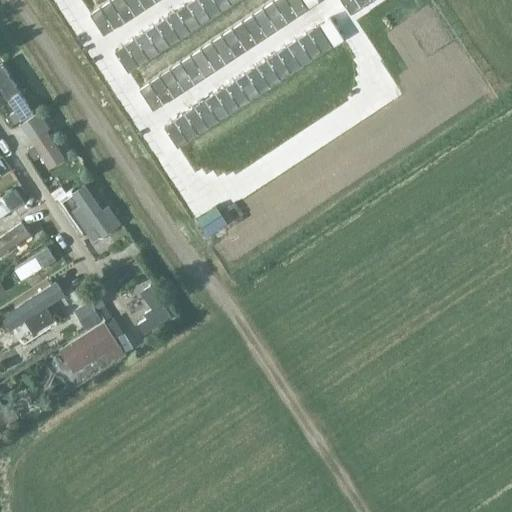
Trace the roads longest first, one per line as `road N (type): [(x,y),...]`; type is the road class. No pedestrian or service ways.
road 1 (track): [(359,511),(229,305),(156,227),(7,0)]
road 2 (residential): [(67,0),(180,171)]
